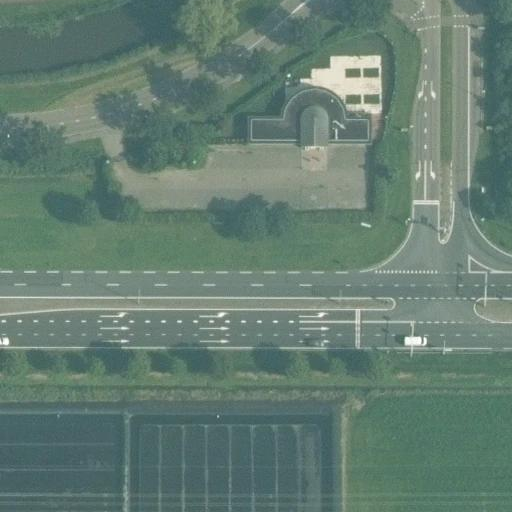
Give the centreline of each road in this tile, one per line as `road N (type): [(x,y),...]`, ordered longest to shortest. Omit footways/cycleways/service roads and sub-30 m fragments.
road 1 (primary): [(0,339),(439,337)]
road 2 (primary): [(423,285),(0,291)]
road 3 (tertiary): [(461,287),(462,0)]
road 4 (tertiary): [(429,0),(423,285)]
road 5 (tertiary): [(217,68),(101,118),(0,130)]
road 6 (tertiary): [(217,68),(303,12),(337,0)]
